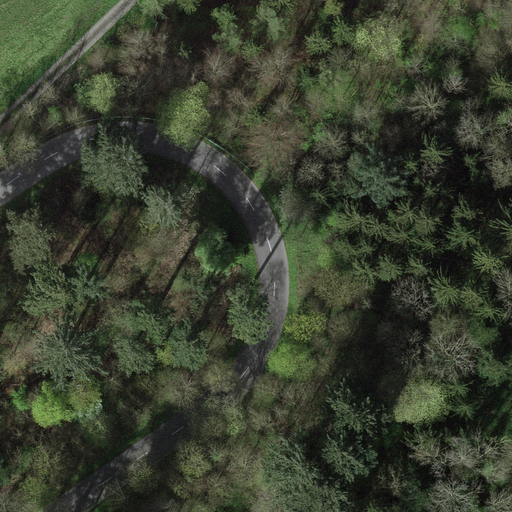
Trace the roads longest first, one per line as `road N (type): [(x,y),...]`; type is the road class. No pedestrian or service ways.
road 1 (tertiary): [(64,511),(244,376),(268,327),(274,263),(252,205),(232,179),(164,140),(123,132),(94,137),(0,189)]
road 2 (track): [(0,126),(127,0)]
